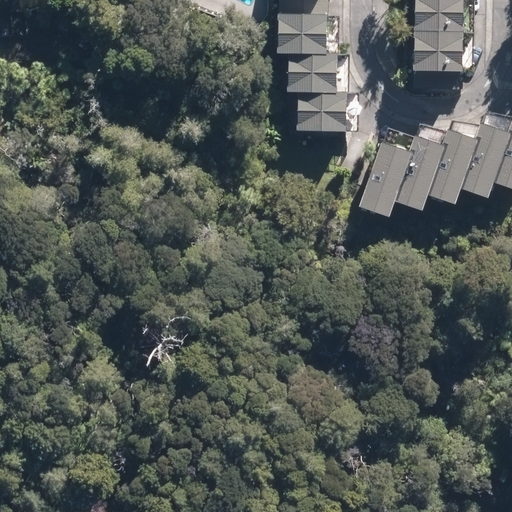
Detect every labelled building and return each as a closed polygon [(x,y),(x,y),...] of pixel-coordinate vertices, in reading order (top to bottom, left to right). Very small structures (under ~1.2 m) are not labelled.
[(344,97),(334,97),(335,59),(340,59),(341,17),(328,17),(328,0),(291,0),(291,59),(283,59),(283,96),(294,96),(293,133),(344,134),(344,97)] [(415,0),(413,81),(473,83),(475,0),(415,0)] [(511,121),(511,122),(489,186),(511,194),(511,121)] [(505,138),(479,129),(456,193),(482,202),(505,138)] [(470,143),(445,134),(422,199),(447,208),(470,143)] [(437,149),(411,140),(388,205),(414,214),(437,149)] [(404,156),(378,147),(356,211),(381,220),(404,156)]
